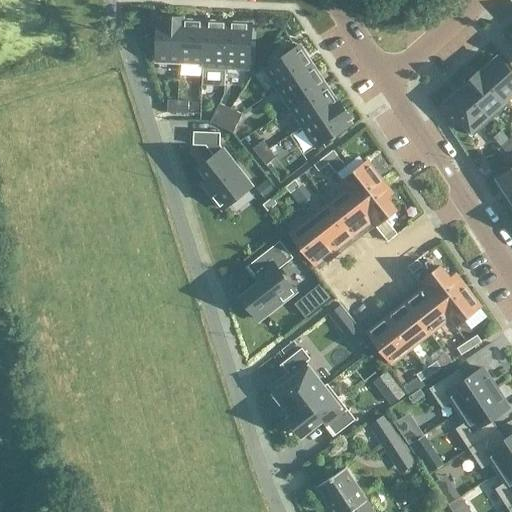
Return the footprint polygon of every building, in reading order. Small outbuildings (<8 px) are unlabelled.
[(156,62),(180,63),(182,21),(183,21),(183,18),(163,17),(163,20),(158,20),(156,62)] [(182,21),(180,63),(202,64),(203,64),(205,22),(183,21),(182,21)] [(202,69),(225,70),(228,23),(205,22),(203,64),(202,64),(202,69)] [(251,24),(228,23),(225,70),(249,71),(251,24)] [(264,70),(277,89),(313,66),(300,46),(296,49),(294,44),(283,51),(286,55),(264,70)] [(505,102),(506,101),(511,95),(511,73),(498,57),(481,73),(480,73),(505,102)] [(313,66),(277,89),(290,109),(325,85),(313,66)] [(461,88),(462,89),(463,88),(491,121),(509,105),(506,101),(505,102),(480,73),(481,73),(480,72),(461,88)] [(325,85),(290,109),(303,128),(338,104),(337,103),(325,85)] [(474,136),(491,121),(463,88),(462,89),(439,110),(453,126),(459,120),(474,136)] [(178,101),(168,100),(167,113),(178,113),(178,101)] [(189,101),(178,101),(178,113),(188,114),(189,101)] [(340,102),(337,103),(338,104),(303,128),(316,147),(351,124),(348,120),(351,119),(340,102)] [(231,109),(219,104),(215,113),(226,118),(231,109)] [(242,114),(231,109),(226,118),(238,124),(242,114)] [(226,118),(215,113),(210,122),(222,128),(226,118)] [(238,124),(226,118),(222,128),(233,133),(238,124)] [(206,146),(215,157),(200,169),(208,180),(202,184),(222,209),(251,187),(223,150),(220,146),(220,134),(194,133),(193,145),(206,146)] [(501,147),(510,156),(511,154),(511,143),(509,140),(501,147)] [(269,150),(263,141),(253,149),(259,157),(269,150)] [(276,158),(269,150),(259,157),(266,166),(276,158)] [(336,174),(345,166),(333,150),(323,158),(328,164),(336,174)] [(314,165),(319,172),(328,164),(323,158),(314,165)] [(359,204),(385,184),(367,162),(341,182),(347,190),(348,189),(359,204)] [(511,197),(511,168),(497,179),(510,199),(511,197)] [(295,180),(285,187),(290,194),(300,186),(295,180)] [(266,182),(258,189),(265,197),(273,191),(266,182)] [(385,184),(359,204),(372,221),(372,222),(375,226),(396,210),(387,198),(392,194),(385,184)] [(372,221),(359,204),(348,189),(347,190),(329,204),(354,236),(372,222),(372,221)] [(277,204),(272,198),(263,205),(268,211),(277,204)] [(354,236),(329,204),(310,219),(335,251),(354,236)] [(310,219),(290,234),(315,266),(335,251),(310,219)] [(392,228),(382,235),(388,242),(397,234),(392,228)] [(247,266),(255,276),(260,282),(241,297),(259,321),(295,292),(278,270),(292,258),(279,241),(247,266)] [(422,266),(417,260),(407,267),(413,274),(422,266)] [(438,305),(463,285),(456,275),(450,279),(440,267),(420,283),(423,288),(424,287),(438,305)] [(480,307),(463,285),(438,305),(449,319),(448,320),(454,327),(480,307)] [(306,317),(330,298),(320,286),(296,305),(306,317)] [(424,287),(423,288),(405,302),(430,334),(448,320),(449,319),(438,305),(424,287)] [(430,334),(405,302),(386,317),(411,348),(430,334)] [(340,307),(329,315),(337,325),(347,317),(340,307)] [(411,348),(386,317),(367,332),(391,364),(411,348)] [(477,335),(467,342),(471,349),(481,342),(477,335)] [(471,349),(467,342),(457,348),(461,355),(471,349)] [(270,389),(290,414),(324,388),(323,387),(305,363),(310,359),(302,349),(282,364),(289,374),(270,389)] [(437,362),(426,368),(431,375),(441,368),(437,362)] [(431,375),(426,368),(416,375),(421,381),(431,375)] [(450,403),(457,413),(495,388),(482,368),(459,384),(452,374),(429,389),(442,409),(450,403)] [(327,384),(323,387),(324,388),(290,414),(291,416),(288,419),(301,437),(323,420),(335,436),(355,420),(327,384)] [(384,395),(391,404),(404,395),(396,385),(384,395)] [(509,408),(495,388),(457,413),(464,424),(456,429),(469,449),(492,434),(485,424),(509,408)] [(370,425),(389,455),(393,452),(398,460),(407,454),(384,417),(370,425)] [(492,434),(469,449),(482,469),(490,464),(496,474),(511,463),(511,435),(499,444),(492,434)] [(434,457),(422,465),(429,475),(441,467),(434,457)] [(511,463),(496,474),(503,484),(495,489),(508,509),(511,506),(511,463)] [(374,511),(346,468),(317,487),(333,511),(374,511)] [(448,505),(457,499),(453,492),(444,498),(448,505)]
